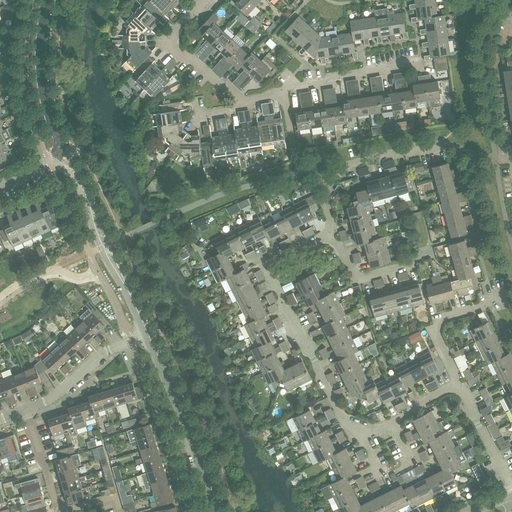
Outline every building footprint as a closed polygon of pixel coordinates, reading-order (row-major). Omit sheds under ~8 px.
[(128,9),(150,30),(155,34),(151,29),(158,21),(165,27),(165,26),(162,23),(167,18),(148,0),(147,0),(151,3),(145,8),(142,5),(134,14),(128,8),(128,9)] [(148,0),(167,18),(170,21),(171,20),(164,14),(172,6),(178,12),(179,11),(176,8),(181,3),(184,6),(185,5),(178,0),(148,0)] [(256,6),(249,0),(231,0),(247,15),(256,6)] [(416,8),(436,5),(434,0),(414,0),(415,4),(409,5),(410,9),(416,8)] [(437,16),(436,5),(416,8),(417,17),(411,18),(412,22),(419,21),(419,20),(425,19),(444,16),(444,15),(437,16)] [(122,42),(145,41),(145,35),(150,30),(128,9),(134,15),(126,23),(129,26),(126,29),(126,35),(117,35),(117,36),(122,36),(122,42)] [(206,50),(223,31),(214,23),(219,19),(213,13),(199,29),(204,34),(202,36),(207,40),(201,45),(206,50)] [(392,15),(395,34),(403,33),(404,40),(409,39),(407,32),(406,32),(403,13),(392,15)] [(395,34),(392,15),(379,17),(381,36),(390,35),(391,41),(396,41),(395,34)] [(292,46),(296,41),(309,27),(298,16),(285,31),(293,38),(289,43),(292,46)] [(446,31),(444,16),(425,19),(426,29),(420,30),(421,35),(427,34),(446,31)] [(381,36),(379,17),(365,19),(368,38),(377,37),(378,43),(383,43),(381,36)] [(365,19),(351,21),(352,33),(354,40),(364,39),(365,45),(369,45),(368,38),(365,19)] [(320,36),(309,27),(296,41),(303,47),(298,52),(302,55),(306,50),(320,36)] [(220,52),(232,39),(223,31),(206,50),(210,54),(215,48),(220,52)] [(448,43),(446,31),(427,34),(428,42),(422,43),(423,48),(429,47),(448,43)] [(355,52),(354,40),(352,33),(341,35),(344,54),(352,53),(353,59),(358,58),(357,51),(355,52)] [(341,35),(322,37),(325,57),(339,55),(340,61),(345,60),(344,54),(341,35)] [(321,38),(320,36),(306,50),(315,58),(320,58),(321,64),(326,63),(325,57),(322,37),(321,38)] [(223,66),(240,47),(232,39),(220,52),(224,56),(219,62),(223,66)] [(130,75),(151,52),(145,47),(145,41),(122,42),(122,48),(118,48),(118,49),(127,49),(127,54),(130,57),(127,60),(136,68),(130,75)] [(450,55),(448,43),(429,47),(430,55),(424,56),(425,61),(431,60),(431,58),(450,55)] [(156,47),(151,52),(130,75),(131,75),(133,72),(139,77),(136,80),(145,88),(139,94),(139,95),(160,72),(152,64),(158,58),(157,57),(154,61),(149,55),(156,47)] [(240,47),(223,66),(228,70),(233,64),(238,68),(240,65),(249,56),(240,47)] [(252,53),(249,56),(240,65),(245,69),(239,75),(244,79),(261,61),(252,53)] [(434,58),(435,65),(447,63),(446,56),(434,58)] [(261,61),(244,79),(248,83),(254,77),(258,82),(267,72),(272,76),(279,69),(266,57),(261,61)] [(504,72),(511,70),(511,57),(502,59),(504,72)] [(160,72),(139,95),(140,95),(145,88),(154,97),(175,74),(175,73),(169,80),(164,75),(168,70),(165,67),(172,59),(160,72)] [(416,102),(428,100),(424,75),(418,76),(419,84),(413,85),(414,90),(416,107),(417,107),(416,102)] [(424,75),(428,100),(440,98),(437,81),(431,82),(430,75),(424,75)] [(405,109),(416,107),(414,90),(408,91),(407,83),(401,84),(405,109)] [(393,111),(405,109),(401,84),(395,85),(396,93),(390,93),(393,111)] [(381,112),(393,111),(390,93),(384,94),(383,86),(377,87),(381,112)] [(369,114),(381,112),(377,87),(371,88),(373,96),(367,97),(369,114)] [(369,114),(367,97),(361,98),(360,90),(354,91),(357,116),(369,114)] [(346,118),(357,116),(354,91),(348,92),(349,100),(343,101),(344,106),(346,123),(346,118)] [(323,126),(335,124),(331,99),(325,100),(326,108),(320,109),(323,126)] [(346,123),(344,106),(338,107),(337,99),(331,99),(335,124),(346,123)] [(159,126),(181,123),(181,122),(179,111),(183,111),(183,110),(182,102),(170,104),(163,105),(160,105),(161,113),(157,114),(159,126)] [(310,128),(323,126),(320,109),(314,110),(313,102),(307,103),(310,128)] [(298,130),(310,128),(307,103),(301,104),(302,112),(296,113),(298,130)] [(274,121),(273,114),(269,115),(273,143),(285,141),(282,119),(281,119),(274,121)] [(258,123),(262,149),(261,145),(273,143),(269,115),(264,115),(265,122),(258,123)] [(235,131),(239,157),(238,153),(249,151),(250,151),(246,122),(241,123),(242,130),(235,131)] [(251,128),(250,122),(246,122),(250,151),(262,149),(258,123),(257,123),(258,127),(251,128)] [(168,149),(173,153),(186,134),(182,131),(181,123),(159,126),(161,138),(165,138),(165,142),(170,145),(167,149),(168,149)] [(226,159),(227,159),(222,130),(218,131),(219,138),(212,139),(212,136),(211,136),(215,165),(216,165),(215,161),(226,159)] [(235,131),(234,131),(235,135),(228,136),(227,130),(222,130),(227,159),(239,157),(235,131)] [(191,137),(186,134),(173,153),(178,156),(179,157),(181,153),(186,157),(190,156),(190,160),(202,158),(203,167),(204,167),(199,136),(191,137)] [(199,136),(204,167),(215,165),(211,136),(210,136),(207,137),(208,143),(201,145),(199,136)] [(0,154),(11,149),(11,148),(9,149),(5,140),(0,142),(0,154)] [(11,149),(0,154),(0,166),(17,159),(11,149)] [(422,163),(411,166),(413,173),(423,170),(422,163)] [(432,167),(435,179),(459,173),(457,168),(449,170),(447,163),(432,167)] [(404,172),(391,175),(396,195),(409,192),(404,172)] [(459,173),(435,179),(438,191),(454,187),(452,180),(460,177),(459,173)] [(384,198),(396,195),(391,175),(379,179),(384,198)] [(372,201),(384,198),(379,179),(367,182),(374,209),(374,208),(372,201)] [(368,189),(356,192),(356,195),(355,196),(352,201),(369,210),(374,209),(367,182),(366,182),(368,189)] [(454,187),(438,191),(442,202),(465,196),(464,191),(456,194),(454,187)] [(294,205),(303,223),(315,217),(313,212),(319,209),(312,196),(294,205)] [(465,196),(442,202),(445,214),(460,210),(458,203),(466,200),(465,196)] [(47,206),(42,209),(51,230),(60,225),(47,197),(44,198),(47,206)] [(42,234),(51,230),(42,209),(38,201),(35,203),(38,210),(33,213),(42,234)] [(349,205),(350,207),(347,208),(350,221),(370,215),(369,210),(352,201),(349,205)] [(41,234),(42,234),(33,213),(29,205),(25,207),(29,215),(23,217),(32,236),(40,232),(41,234)] [(294,205),(283,211),(292,229),(303,223),(294,205)] [(19,219),(14,221),(24,242),(32,238),(32,236),(23,217),(20,209),(16,211),(19,219)] [(384,212),(378,209),(375,213),(381,217),(384,212)] [(460,210),(445,214),(448,226),(471,219),(470,215),(462,217),(460,210)] [(283,211),(272,216),(281,234),(292,229),(283,211)] [(13,247),(24,242),(14,221),(10,214),(7,215),(10,223),(4,226),(5,229),(0,231),(5,241),(10,239),(13,247)] [(373,227),(370,215),(350,221),(354,233),(373,227)] [(261,221),(271,239),(281,234),(272,216),(261,221)] [(259,217),(247,223),(256,241),(267,236),(269,240),(271,239),(261,221),(259,217)] [(209,224),(206,218),(195,222),(197,229),(209,224)] [(471,219),(448,226),(451,238),(467,233),(465,226),(472,224),(471,219)] [(247,223),(236,229),(245,247),(256,241),(247,223)] [(384,238),(384,237),(377,239),(373,227),(354,233),(357,245),(384,238)] [(225,234),(234,252),(245,247),(236,229),(225,234)] [(216,246),(214,251),(226,256),(227,254),(230,252),(231,254),(234,252),(225,234),(213,240),(216,246)] [(357,245),(364,243),(367,255),(387,250),(384,238),(357,245)] [(464,240),(449,244),(452,256),(476,250),(474,245),(466,248),(464,240)] [(367,255),(371,268),(390,262),(387,250),(367,255)] [(476,250),(452,256),(456,268),(471,264),(469,257),(477,255),(476,250)] [(206,260),(212,271),(230,262),(229,259),(227,260),(226,258),(226,256),(214,251),(212,257),(206,260)] [(235,273),(230,262),(212,271),(217,282),(235,273)] [(227,279),(232,290),(250,280),(244,269),(248,267),(246,263),(240,266),(242,270),(235,273),(217,282),(218,283),(227,279)] [(471,264),(456,268),(459,279),(470,276),(471,282),(476,281),(474,275),(471,264)] [(302,294),(320,285),(314,273),(296,283),(302,294)] [(440,276),(436,277),(442,300),(453,297),(449,282),(443,284),(440,276)] [(470,276),(459,279),(463,295),(468,294),(467,290),(473,288),(472,285),(471,282),(470,276)] [(434,286),(426,288),(430,303),(442,300),(436,277),(431,278),(434,286)] [(459,279),(449,282),(453,297),(454,297),(453,294),(458,293),(459,296),(463,295),(459,279)] [(232,290),(238,301),(256,292),(250,280),(232,290)] [(406,287),(412,306),(424,303),(419,283),(406,287)] [(320,285),(302,294),(307,306),(316,302),(334,293),(334,292),(325,296),(320,285)] [(394,290),(399,310),(412,306),(406,287),(394,290)] [(394,290),(382,294),(387,313),(399,310),(394,290)] [(238,301),(243,312),(261,303),(256,292),(238,301)] [(334,293),(316,302),(321,313),(340,304),(334,293)] [(374,317),(387,313),(382,294),(369,297),(374,317)] [(62,311),(69,305),(63,299),(57,305),(62,311)] [(79,316),(83,321),(95,334),(104,326),(93,313),(97,309),(90,301),(85,305),(88,308),(79,316)] [(244,325),(245,326),(263,317),(267,315),(261,303),(243,312),(248,323),(244,325)] [(323,326),(345,315),(340,304),(321,313),(327,323),(322,326),(323,326)] [(328,337),(346,328),(341,318),(345,315),(323,326),(328,337)] [(263,317),(245,326),(250,337),(268,328),(263,317)] [(83,321),(75,328),(87,341),(95,334),(83,321)] [(470,330),(476,342),(494,333),(488,321),(470,330)] [(67,336),(78,349),(87,341),(75,328),(67,336)] [(251,350),(252,351),(270,342),(274,340),(268,328),(250,337),(256,348),(251,350)] [(346,328),(328,337),(334,349),(352,340),(346,328)] [(499,344),(494,333),(476,342),(479,349),(481,353),(499,344)] [(67,336),(58,344),(70,357),(75,352),(82,359),(85,356),(80,351),(78,349),(67,336)] [(357,350),(352,340),(334,349),(339,360),(357,350)] [(257,362),(275,353),(270,342),(252,351),(257,362)] [(58,344),(50,351),(61,364),(70,357),(58,344)] [(505,355),(499,344),(481,353),(487,364),(509,353),(505,355)] [(287,345),(281,348),(283,353),(289,350),(289,349),(287,345)] [(457,345),(451,349),(455,358),(461,355),(457,345)] [(357,350),(339,360),(335,362),(341,373),(359,364),(354,354),(358,351),(357,350)] [(53,372),(61,364),(50,351),(38,363),(44,372),(49,368),(53,372)] [(418,358),(427,376),(439,370),(430,352),(418,358)] [(257,362),(263,373),(281,364),(275,353),(257,362)] [(511,358),(509,353),(487,364),(487,365),(491,363),(497,374),(511,366),(511,358)] [(407,363),(416,382),(427,376),(418,358),(407,363)] [(302,361),(291,367),(299,386),(311,380),(302,361)] [(35,366),(24,370),(30,387),(41,382),(39,376),(44,372),(38,363),(35,366)] [(396,369),(407,392),(407,391),(405,387),(416,382),(407,363),(396,369)] [(276,392),(279,383),(284,371),(282,370),(280,368),(282,367),(281,364),(263,373),(273,393),(276,392)] [(359,364),(341,373),(346,385),(365,376),(359,364)] [(511,380),(511,366),(497,374),(503,385),(511,380)] [(284,371),(279,383),(285,385),(288,391),(299,386),(291,367),(288,369),(289,371),(286,372),(284,371)] [(407,392),(396,369),(395,369),(397,374),(386,379),(395,397),(407,392)] [(24,370),(13,375),(20,391),(30,387),(24,370)] [(13,375),(3,379),(9,395),(20,391),(13,375)] [(365,376),(346,385),(352,396),(355,395),(356,397),(361,399),(367,380),(365,376)] [(367,380),(361,399),(366,400),(368,400),(369,402),(380,397),(384,403),(372,378),(367,381),(367,380)] [(395,397),(386,379),(375,384),(372,378),(384,403),(395,397)] [(0,398),(9,395),(3,379),(0,379),(0,398)] [(511,380),(503,385),(508,396),(504,398),(511,394),(511,380)] [(122,386),(127,403),(138,399),(133,383),(122,386)] [(111,390),(116,406),(127,403),(122,386),(111,390)] [(116,406),(111,390),(100,393),(105,410),(116,406)] [(105,410),(100,393),(89,397),(95,418),(96,418),(95,413),(105,410)] [(79,405),(84,422),(95,418),(89,397),(88,397),(90,402),(79,405)] [(300,408),(307,403),(305,400),(297,404),(300,408)] [(79,405),(69,408),(76,429),(85,426),(84,422),(79,405)] [(69,413),(59,417),(64,433),(71,431),(73,437),(78,436),(76,429),(69,408),(68,409),(69,413)] [(292,419),(297,430),(315,421),(310,410),(292,419)] [(419,432),(437,423),(431,411),(413,420),(419,432)] [(53,437),(64,433),(59,417),(48,420),(53,437)] [(297,430),(303,441),(321,432),(315,421),(297,430)] [(440,421),(437,423),(419,432),(425,444),(429,442),(447,432),(442,434),(441,431),(444,430),(440,421)] [(150,424),(133,429),(127,431),(130,442),(136,440),(153,435),(150,424)] [(307,440),(313,451),(331,441),(325,430),(321,432),(303,441),(303,442),(307,440)] [(429,442),(434,452),(452,443),(447,432),(429,442)] [(1,439),(7,457),(16,454),(18,459),(22,458),(14,435),(1,439)] [(156,446),(153,435),(136,440),(140,451),(156,446)] [(505,441),(498,444),(501,451),(506,449),(505,448),(511,446),(508,439),(505,441)] [(337,453),(331,441),(313,451),(318,462),(337,453)] [(455,447),(452,443),(434,452),(440,464),(463,453),(459,445),(455,447)] [(160,457),(156,446),(140,451),(142,458),(135,460),(136,464),(143,462),(160,457)] [(478,446),(473,448),(477,457),(483,454),(478,446)] [(71,453),(69,447),(56,451),(58,457),(71,453)] [(327,458),(333,469),(351,460),(345,449),(337,453),(318,462),(319,463),(327,458)] [(56,460),(59,471),(75,466),(81,465),(78,453),(56,460)] [(445,469),(444,470),(457,475),(458,469),(464,466),(462,462),(466,460),(463,453),(440,464),(442,467),(444,466),(445,469)] [(160,457),(143,462),(147,473),(163,468),(160,457)] [(357,472),(351,460),(333,469),(338,480),(327,485),(328,486),(346,477),(357,472)] [(79,477),(75,466),(59,471),(62,482),(79,477)] [(163,468),(147,473),(141,475),(144,486),(167,479),(163,468)] [(455,480),(457,475),(444,470),(443,472),(441,474),(440,472),(436,474),(446,492),(457,486),(455,480)] [(446,492),(436,474),(425,479),(434,497),(446,492)] [(62,482),(65,493),(82,489),(79,477),(62,482)] [(328,486),(333,497),(351,487),(346,477),(328,486)] [(23,496),(42,491),(42,489),(41,490),(38,478),(14,484),(15,488),(21,487),(23,496)] [(152,488),(154,495),(170,490),(167,479),(144,486),(145,490),(152,488)] [(425,479),(414,485),(423,503),(434,497),(425,479)] [(423,503),(414,485),(403,490),(413,508),(423,503)] [(483,493),(479,485),(472,488),(476,496),(483,493)] [(401,486),(390,492),(398,510),(409,504),(411,509),(413,508),(403,490),(401,486)] [(338,508),(357,499),(351,487),(333,497),(338,508)] [(82,489),(65,493),(68,504),(84,500),(85,501),(91,499),(89,493),(87,494),(84,495),(82,489)] [(174,501),(170,490),(154,495),(156,502),(150,504),(151,508),(174,501)] [(21,506),(21,509),(45,503),(42,492),(42,491),(23,496),(26,504),(21,506)] [(127,496),(126,492),(120,494),(123,505),(133,501),(131,495),(127,496)] [(379,497),(386,511),(393,511),(398,510),(390,492),(379,497)] [(386,511),(379,497),(368,502),(372,511),(386,511)] [(358,502),(357,499),(338,508),(340,511),(358,511),(360,507),(358,506),(357,503),(358,502)] [(136,511),(133,501),(123,505),(125,511),(129,511),(136,511)] [(362,508),(360,507),(358,511),(372,511),(368,502),(364,504),(365,506),(362,508)] [(47,511),(45,503),(21,509),(22,511),(24,511),(28,511),(47,511)]
